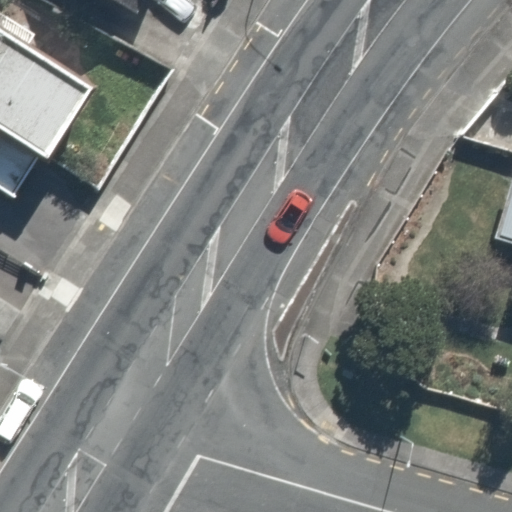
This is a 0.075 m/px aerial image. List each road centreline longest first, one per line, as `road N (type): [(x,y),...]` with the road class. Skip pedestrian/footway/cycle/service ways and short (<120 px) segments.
road 1 (secondary): [(386,0),(114,422)]
road 2 (residential): [(394,511),(114,422)]
